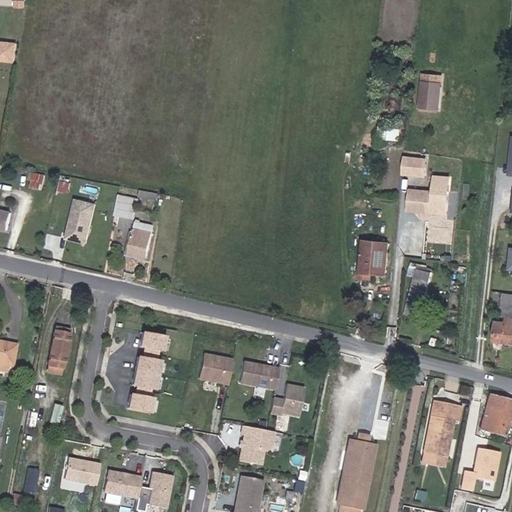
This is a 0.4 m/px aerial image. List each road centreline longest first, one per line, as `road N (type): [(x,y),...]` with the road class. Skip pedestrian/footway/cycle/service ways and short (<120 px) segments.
road 1 (residential): [(106,285),(511,385)]
road 2 (residential): [(195,511),(202,476),(192,448),(102,428),(85,405),(106,285)]
